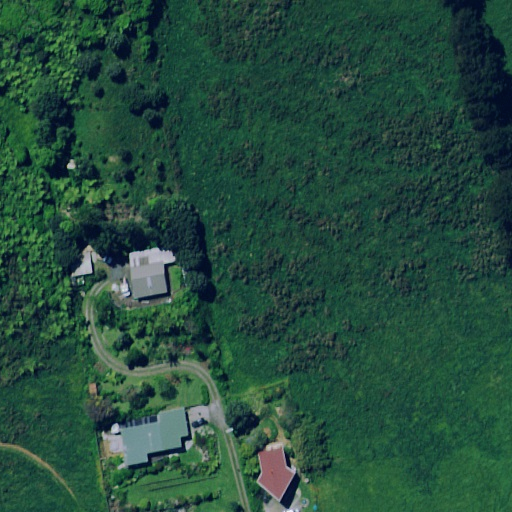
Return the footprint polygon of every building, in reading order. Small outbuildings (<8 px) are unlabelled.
[(81,160),(67,160),(67,169),(81,169),(81,160)] [(168,293),(161,245),(127,250),(135,298),(168,293)] [(92,273),(91,262),(69,265),(71,277),(92,273)] [(186,435),(181,409),(144,416),(118,421),(127,466),(149,462),(147,453),(181,446),(179,437),(186,435)] [(287,469),(283,448),(261,451),(263,472),(257,483),(280,498),(295,474),(287,469)]
